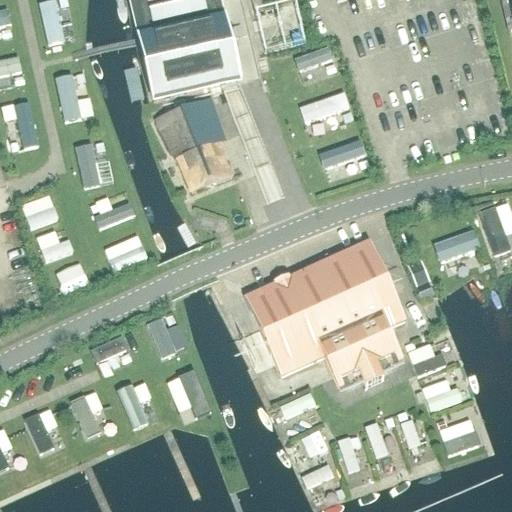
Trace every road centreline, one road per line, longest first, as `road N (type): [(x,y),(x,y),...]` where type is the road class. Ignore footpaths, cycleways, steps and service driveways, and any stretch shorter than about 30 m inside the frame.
road 1 (unclassified): [(0,366),(343,213),(511,171)]
road 2 (unknown): [(229,0),(257,106),(310,227)]
